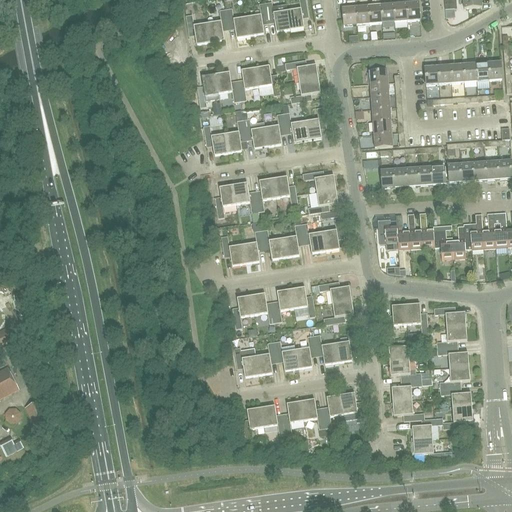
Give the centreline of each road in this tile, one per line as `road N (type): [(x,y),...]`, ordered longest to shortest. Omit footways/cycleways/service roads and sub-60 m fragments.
road 1 (primary): [(134,511),(80,235),(36,82)]
road 2 (primary): [(36,82),(110,511)]
road 3 (tertiary): [(497,483),(226,511)]
road 4 (residential): [(181,160),(192,178),(342,152)]
road 5 (residential): [(203,272),(214,281),(364,262)]
road 6 (residential): [(219,384),(225,398),(373,375)]
road 7 (residential): [(498,118),(410,117),(405,46)]
road 8 (residential): [(173,50),(187,61),(324,45)]
road 9 (residential): [(356,213),(507,198)]
road 10 (residential): [(486,298),(366,286)]
